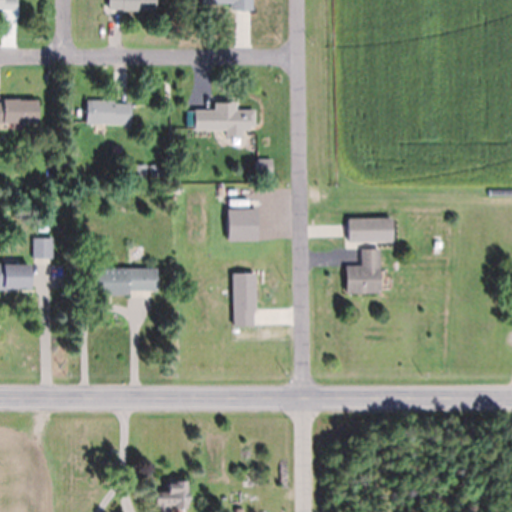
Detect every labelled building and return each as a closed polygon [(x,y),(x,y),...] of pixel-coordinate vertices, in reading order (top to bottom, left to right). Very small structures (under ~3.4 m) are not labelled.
[(14,8),(1,8),(1,9),(0,9),(0,0),(15,0),(15,8),(14,8)] [(154,0),(154,10),(121,10),(121,8),(108,8),(106,8),(106,0),(154,0)] [(250,8),(236,8),(230,8),(230,3),(198,3),(198,0),(251,0),(251,7),(253,7),(253,8),(250,8)] [(0,101),(2,101),(2,99),(18,98),(18,99),(36,99),(37,122),(0,122),(0,101)] [(113,103),(126,103),(129,103),(129,123),(124,123),(85,123),(85,100),(112,100),(112,103),(113,103)] [(194,132),(255,132),(255,111),(235,112),(235,104),(214,104),(214,111),(194,111),(194,132)] [(134,178),(134,164),(145,164),(146,178),(134,178)] [(348,243),(394,243),(394,219),(348,219),(348,243)] [(48,257),(35,257),(32,257),(32,237),(52,237),(51,257),(48,257)] [(345,265),(360,265),(360,248),(379,248),(379,292),(345,292),(345,265)] [(29,265),(29,284),(29,288),(2,288),(2,290),(0,290),(0,262),(3,262),(3,263),(10,263),(10,264),(29,264),(29,265)] [(150,290),(128,290),(128,294),(127,294),(89,294),(89,267),(156,267),(156,290),(150,290)] [(255,327),(255,275),(233,275),(233,327),(255,327)] [(154,511),(154,491),(167,490),(167,482),(176,482),(176,480),(186,480),(186,490),(187,490),(187,502),(186,502),(186,508),(174,508),(174,504),(170,504),(170,510),(171,510),(171,511),(154,511)]
